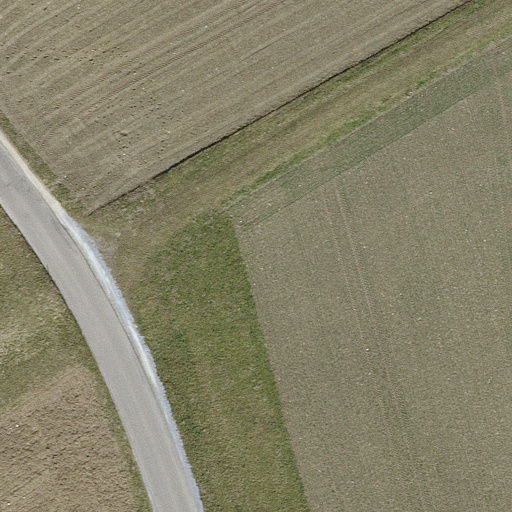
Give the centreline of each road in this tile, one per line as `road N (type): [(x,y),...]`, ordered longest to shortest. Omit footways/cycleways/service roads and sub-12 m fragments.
road 1 (track): [(82,261),(511,21)]
road 2 (tertiary): [(0,164),(82,261),(167,511)]
